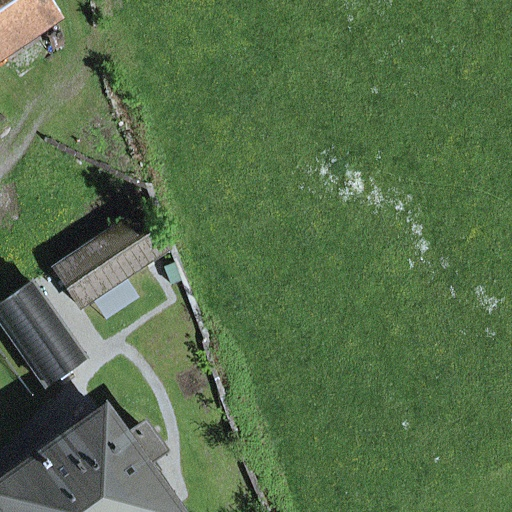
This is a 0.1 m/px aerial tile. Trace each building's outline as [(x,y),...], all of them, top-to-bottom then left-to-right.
[(0,0),(0,49),(52,15),(41,0),(0,0)] [(140,213),(55,270),(80,306),(164,250),(140,213)] [(82,359),(30,283),(0,303),(0,323),(43,386),(82,359)] [(173,511),(140,466),(121,440),(100,411),(0,483),(0,511),(173,511)] [(121,440),(140,466),(160,451),(142,426),(121,440)]
